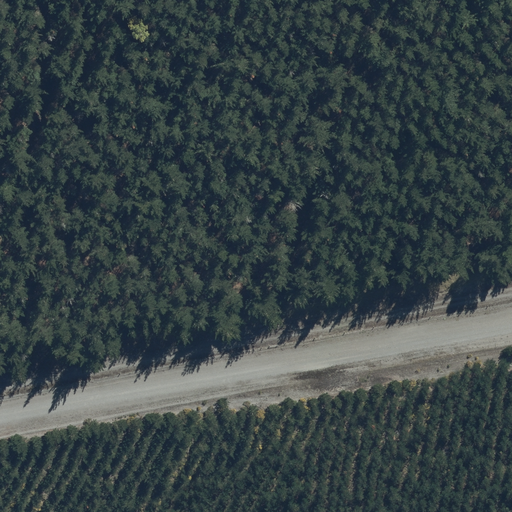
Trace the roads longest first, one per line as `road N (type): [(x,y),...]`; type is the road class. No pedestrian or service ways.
road 1 (track): [(0,383),(511,290)]
road 2 (unclassified): [(0,415),(511,322)]
